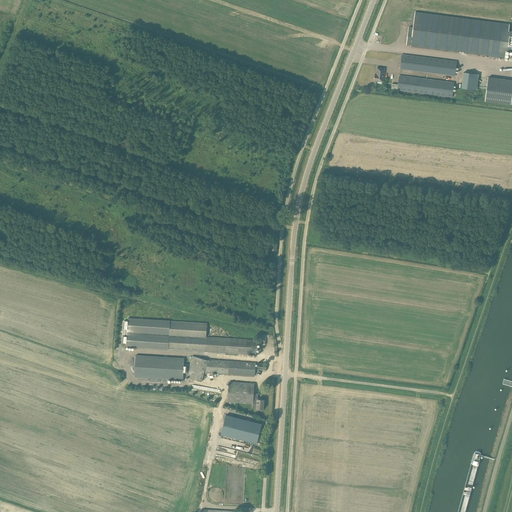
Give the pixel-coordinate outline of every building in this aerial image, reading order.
[(409,27),(406,45),(505,57),(506,52),(511,53),(511,42),(511,30),(509,30),(509,25),(415,12),(413,28),(409,27)] [(457,62),(402,55),(400,69),(455,76),(457,62)] [(384,68),(377,67),(376,74),(375,74),(374,81),(383,82),(383,78),(384,78),(384,74),(384,68)] [(464,72),(461,88),(476,90),(478,74),(464,72)] [(454,83),(399,76),(397,90),(452,97),(454,83)] [(511,95),(511,80),(488,77),(485,101),(511,104),(511,95)] [(128,318),(126,347),(168,349),(256,355),(257,350),(262,350),(262,341),(206,337),(207,323),(170,321),(128,318)] [(136,354),(134,377),(183,380),(184,357),(136,354)] [(207,360),(192,356),(186,377),(201,382),(204,374),(207,374),(207,372),(228,374),(255,376),(256,363),(229,361),(208,360),(207,360)] [(252,408),(253,399),(254,384),(229,382),(228,402),(253,403),(252,408)] [(257,400),(253,399),(252,408),(257,408),(263,409),(264,401),(263,401),(261,401),(261,400),(258,399),(257,400)] [(226,415),(221,435),(257,444),(262,424),(226,415)]
